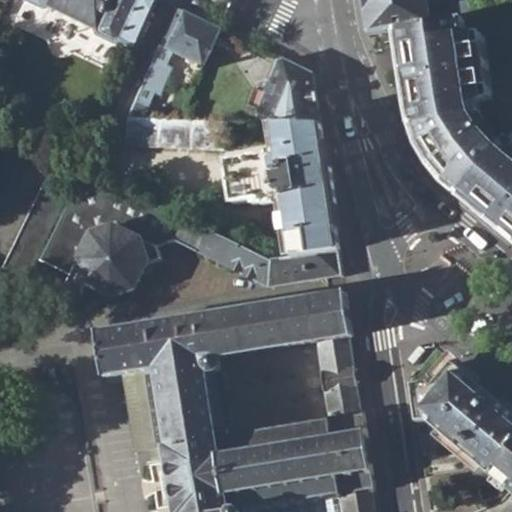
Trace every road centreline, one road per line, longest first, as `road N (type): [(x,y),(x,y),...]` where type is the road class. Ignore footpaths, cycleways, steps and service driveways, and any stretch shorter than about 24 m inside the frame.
road 1 (secondary): [(335,27),(353,147),(389,273)]
road 2 (residential): [(389,273),(384,338),(408,511)]
road 3 (secondary): [(436,207),(392,151),(335,27)]
road 4 (secondary): [(389,273),(511,383)]
